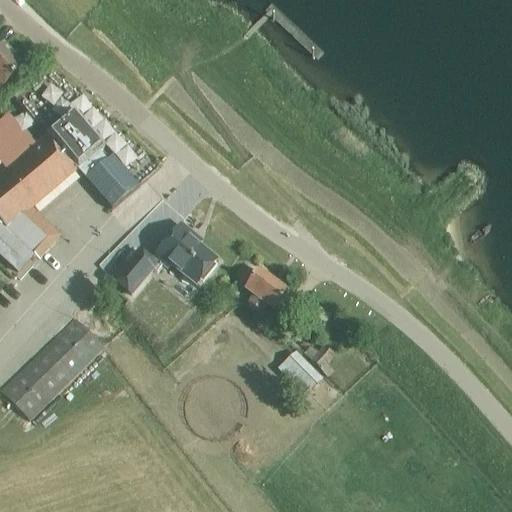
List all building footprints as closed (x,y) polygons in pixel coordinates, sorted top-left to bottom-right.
[(0,93),(25,70),(4,48),(3,47),(0,49),(0,93)] [(0,257),(18,274),(33,258),(47,242),(24,220),(78,172),(83,178),(86,181),(85,182),(111,213),(114,210),(140,188),(139,187),(113,157),(107,162),(100,153),(105,149),(74,113),(45,138),(0,177),(0,257)] [(167,270),(170,266),(196,287),(216,263),(194,245),(197,241),(182,228),(155,260),(167,270)] [(137,253),(112,283),(130,298),(155,268),(137,253)] [(259,272),(245,291),(254,298),(248,305),(262,317),(268,309),(274,313),(289,294),(259,272)] [(75,322),(1,395),(29,424),(104,350),(75,322)] [(320,371),(333,357),(324,349),(311,363),(320,371)]
